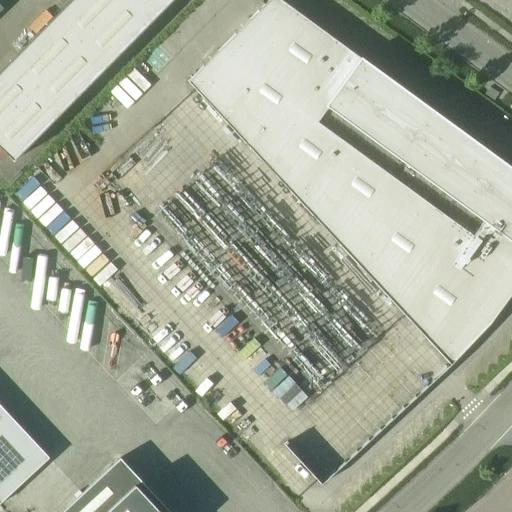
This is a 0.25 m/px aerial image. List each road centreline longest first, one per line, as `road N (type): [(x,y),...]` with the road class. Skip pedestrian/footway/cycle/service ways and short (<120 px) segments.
road 1 (unclassified): [(402,511),(511,407)]
road 2 (unclassified): [(413,0),(511,71)]
